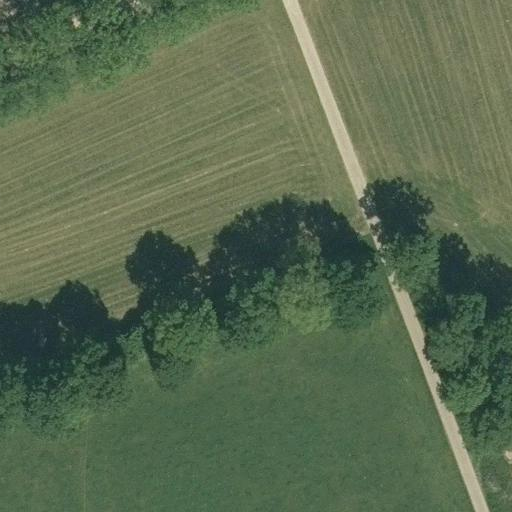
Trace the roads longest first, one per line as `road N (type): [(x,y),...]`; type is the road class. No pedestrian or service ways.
road 1 (track): [(291,0),(481,511)]
road 2 (track): [(139,0),(0,63)]
